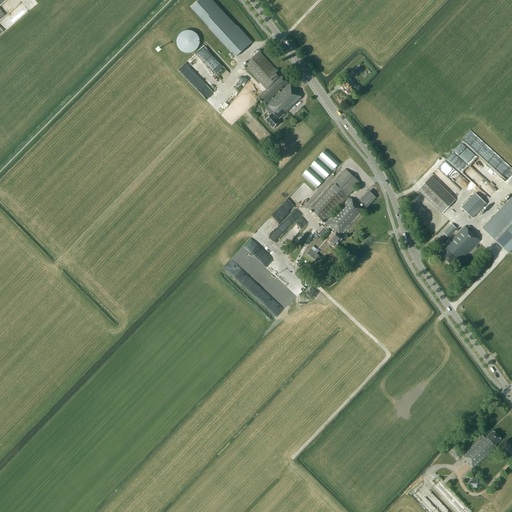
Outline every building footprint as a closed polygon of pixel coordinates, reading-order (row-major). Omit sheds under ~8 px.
[(0,35),(30,11),(20,0),(0,0),(0,4),(2,4),(0,5),(0,35)] [(236,26),(212,0),(197,0),(191,7),(236,56),(252,42),(237,26),(236,26)] [(182,30),(181,51),(199,52),(200,31),(182,30)] [(266,89),(281,76),(260,52),(245,66),(266,89)] [(363,69),(360,65),(349,75),(351,78),(355,74),(357,75),(363,69)] [(287,82),(282,76),(260,95),(266,102),(277,92),(279,94),(281,93),(279,90),(287,82)] [(244,87),(250,81),(246,78),(240,84),(244,87)] [(348,94),(350,92),(351,94),(354,92),(352,90),(355,87),(357,86),(351,79),(349,81),(349,80),(341,87),(348,94)] [(267,105),(280,118),(302,98),(289,85),(281,93),(279,94),(267,105)] [(279,118),(274,112),(272,114),(265,120),(273,128),(279,122),(277,120),(279,118)] [(434,173),(440,178),(445,174),(442,171),(450,164),(447,161),(434,173)] [(346,169),(333,183),(310,209),(324,222),(343,202),(344,203),(326,223),(334,231),(335,230),(336,232),(327,242),(334,248),(342,239),(340,237),(364,211),(349,197),(349,198),(348,197),(361,183),(346,169)] [(442,214),(456,199),(432,176),(418,190),(442,214)] [(367,208),(377,198),(369,190),(359,201),(367,208)] [(478,211),(486,203),(476,193),(462,207),(472,217),(478,211)] [(511,198),(483,229),(508,253),(511,248),(511,198)] [(280,211),(264,227),(271,234),(287,217),(280,211)] [(454,224),(445,232),(449,236),(458,228),(454,224)] [(447,248),(448,250),(442,256),(451,264),(457,258),(459,260),(464,254),(465,255),(479,240),(463,225),(460,229),(461,231),(451,242),(452,243),(447,248)] [(320,234),(322,236),(328,230),(325,227),(320,234)] [(461,455),(473,468),(497,447),(495,444),(500,439),(493,431),(487,436),(485,434),(481,438),(482,439),(481,440),(479,439),(461,455)] [(437,472),(432,478),(461,511),(459,511),(472,511),(473,511),(437,472)] [(479,490),(486,483),(479,475),(471,483),(479,490)]
